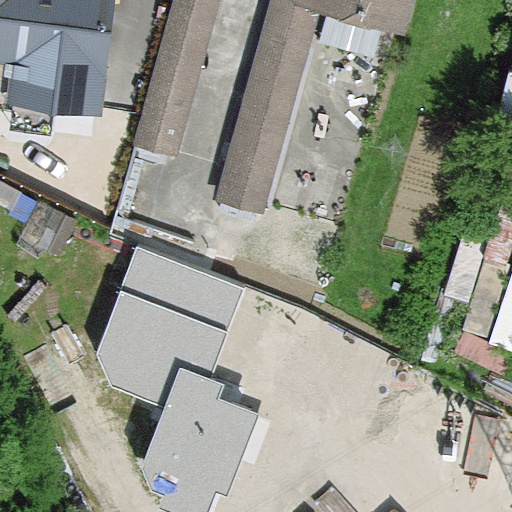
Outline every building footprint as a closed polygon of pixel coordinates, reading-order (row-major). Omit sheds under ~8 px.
[(0,0),(0,50),(20,52),(27,0),(0,0)] [(97,104),(110,0),(27,0),(20,52),(15,93),(60,99),(97,104)] [(214,0),(174,0),(136,141),(173,152),(214,0)] [(404,0),(278,0),(224,195),(258,205),(315,0),(333,0),(400,18),(404,0)] [(0,50),(0,102),(14,105),(15,93),(20,52),(0,50)] [(203,101),(198,148),(231,151),(236,104),(203,101)] [(223,378),(259,276),(151,238),(105,371),(176,395),(147,478),(229,506),(269,393),(223,378)]
